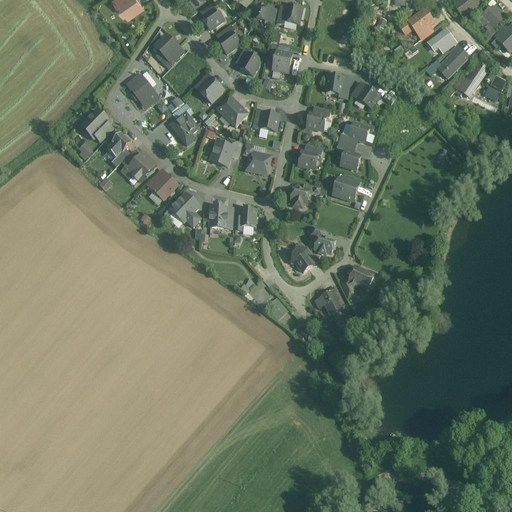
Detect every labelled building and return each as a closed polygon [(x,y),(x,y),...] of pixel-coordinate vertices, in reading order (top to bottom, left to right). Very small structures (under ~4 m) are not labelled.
[(113,0),(120,10),(122,8),(126,14),(131,10),(134,14),(143,8),(138,0),(113,0)] [(474,0),(466,0),(455,8),(458,12),(462,9),(465,14),(478,5),(474,0)] [(214,4),(209,8),(212,13),(215,11),(216,12),(219,10),(214,4)] [(271,8),(257,5),(253,21),(267,24),(268,25),(269,21),(271,11),(271,8)] [(302,11),(288,8),(287,11),(285,21),(284,24),(285,25),(299,28),(302,11)] [(495,8),(491,13),(489,11),(483,17),(491,25),(485,31),(488,33),(484,38),(488,42),(493,37),(496,34),(493,31),(506,18),(495,8)] [(212,13),(202,21),(211,33),(224,23),(216,12),(215,11),(212,13)] [(424,13),(409,24),(408,23),(400,29),(406,36),(414,31),(422,41),(433,33),(429,28),(433,25),(424,13)] [(231,28),(225,32),(229,37),(232,35),(232,36),(235,34),(231,28)] [(509,54),(511,51),(511,28),(509,32),(498,43),(497,42),(493,46),(499,51),(502,48),(509,54)] [(495,39),(497,42),(498,43),(509,32),(506,28),(495,39)] [(439,51),(442,56),(457,46),(446,30),(426,43),(433,55),(439,51)] [(229,37),(218,45),(227,57),(241,47),(232,36),(232,35),(229,37)] [(171,44),(166,39),(157,48),(162,53),(161,54),(173,66),(178,61),(173,57),(180,50),(172,43),(171,44)] [(180,50),(173,57),(178,61),(184,55),(180,50)] [(251,54),(245,50),(241,56),(247,59),(248,56),(249,57),(251,54)] [(452,57),(442,68),(451,77),(468,60),(461,53),(454,59),(452,57)] [(293,57),(277,54),(273,72),(289,76),(293,57)] [(249,57),(248,56),(247,59),(240,70),(253,78),(260,67),(259,62),(249,57)] [(480,65),(466,85),(464,83),(458,92),(470,99),(477,88),(489,71),(480,65)] [(496,77),(491,87),(502,93),(507,83),(496,77)] [(159,101),(141,78),(128,88),(143,106),(151,100),(154,104),(159,101)] [(208,78),(196,90),(200,94),(211,81),(208,78)] [(339,100),(347,101),(348,94),(342,93),(344,82),(344,81),(329,78),(328,79),(326,95),(340,97),(339,100)] [(430,90),(435,85),(428,79),(424,84),(430,90)] [(265,80),(261,88),(269,92),(273,84),(265,80)] [(211,81),(200,94),(212,105),(224,93),(211,81)] [(361,86),(356,94),(360,97),(366,89),(361,86)] [(360,97),(356,94),(352,98),(357,102),(359,100),(372,109),(379,98),(366,89),(360,97)] [(450,89),(445,95),(449,99),(455,93),(450,89)] [(500,96),(490,90),(486,98),(496,103),(500,96)] [(172,113),(183,105),(178,98),(167,106),(172,113)] [(230,99),(222,107),(227,111),(234,104),(230,99)] [(151,100),(143,106),(146,111),(154,104),(151,100)] [(166,119),(172,113),(163,104),(158,110),(166,119)] [(234,104),(227,111),(222,107),(218,112),(236,130),(248,117),(234,104)] [(98,113),(83,128),(95,140),(96,140),(101,144),(105,140),(100,135),(108,128),(110,125),(98,113)] [(264,115),(258,114),(255,124),(262,126),(264,115)] [(280,119),(264,115),(262,126),(255,124),(254,130),(276,135),(280,119)] [(187,116),(171,128),(183,143),(198,131),(187,116)] [(313,116),(310,116),(307,130),(323,134),(325,127),(326,127),(326,126),(325,126),(326,120),(326,119),(323,118),(313,116)] [(370,131),(354,126),(350,140),(358,143),(365,145),(370,131)] [(108,128),(100,135),(105,140),(113,133),(108,128)] [(212,140),(215,135),(206,132),(204,137),(212,140)] [(132,146),(121,136),(112,146),(113,147),(107,152),(117,161),(122,155),(123,156),(132,146)] [(350,140),(347,139),(345,146),(356,150),(358,143),(350,140)] [(228,148),(217,145),(211,164),(228,169),(234,151),(236,152),(239,144),(230,142),(228,148)] [(84,145),(77,153),(86,161),(93,153),(84,145)] [(356,150),(345,146),(342,153),(345,154),(354,156),(356,150)] [(267,151),(253,148),(252,151),(252,155),(265,158),(267,151)] [(135,154),(124,167),(129,172),(141,159),(135,154)] [(305,154),(302,154),(299,168),(315,172),(318,158),(318,157),(315,156),(305,154)] [(354,156),(345,154),(341,168),(357,173),(361,159),(354,156)] [(252,155),(251,155),(250,158),(247,173),(267,178),(271,159),(265,158),(252,155)] [(129,172),(133,176),(141,184),(155,168),(143,157),(141,159),(129,172)] [(129,172),(127,170),(123,174),(130,180),(133,176),(129,172)] [(162,173),(153,182),(157,186),(166,177),(162,173)] [(166,177),(157,186),(153,182),(148,188),(164,203),(177,190),(170,183),(171,182),(166,177)] [(359,188),(349,185),(351,179),(345,177),(343,184),(344,184),(339,200),(354,204),(359,188)] [(360,183),(351,179),(349,185),(359,188),(360,183)] [(105,192),(112,186),(106,180),(99,186),(105,192)] [(310,194),(294,191),(291,203),(295,204),(294,208),(302,210),(303,205),(307,206),(310,194)] [(185,198),(171,213),(184,225),(194,215),(198,211),(185,198)] [(228,211),(212,210),(210,230),(232,232),(233,225),(232,225),(227,225),(228,211)] [(256,213),(242,212),(241,220),(241,228),(235,228),(234,233),(242,233),(243,229),(255,230),(256,213)] [(201,222),(194,215),(186,223),(194,230),(201,222)] [(325,233),(314,230),(311,237),(319,239),(323,240),(325,233)] [(323,240),(319,239),(315,251),(320,253),(319,255),(326,257),(326,255),(331,256),(335,244),(323,240)] [(311,255),(308,251),(304,250),(302,256),(304,256),(313,268),(318,265),(310,255),(311,255)] [(313,268),(304,256),(302,256),(296,254),(295,254),(292,265),(297,266),(303,275),(313,268)] [(356,270),(350,283),(351,283),(351,284),(349,285),(352,291),(355,289),(357,286),(367,290),(373,277),(356,270)] [(245,293),(253,285),(249,280),(241,288),(245,293)] [(348,284),(343,286),(349,299),(355,296),(352,291),(349,285),(348,284)] [(327,297),(321,300),(325,308),(329,315),(341,308),(334,295),(333,294),(327,297)] [(278,300),(266,310),(270,314),(272,312),(274,313),(283,306),(278,300)] [(321,300),(315,303),(319,311),(325,308),(321,300)] [(304,331),(298,336),(302,340),(305,338),(306,340),(309,337),(304,331)]
